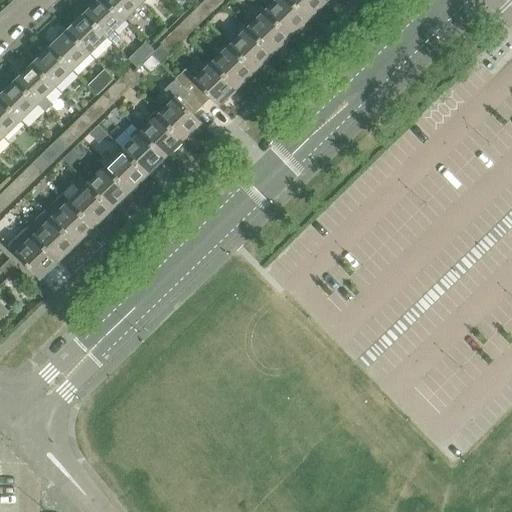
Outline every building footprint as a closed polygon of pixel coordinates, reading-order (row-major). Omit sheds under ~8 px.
[(114,30),(124,20),(105,0),(98,0),(85,13),(107,37),(115,45),(122,38),(114,30)] [(142,3),(138,0),(105,0),(124,20),(142,3)] [(222,2),(219,0),(205,0),(204,2),(213,11),(222,2)] [(309,20),(289,0),(274,0),(276,1),(266,11),(291,37),(309,20)] [(326,3),(323,0),(289,0),(309,20),(326,3)] [(213,11),(204,2),(195,10),(204,20),(213,11)] [(291,37),(266,11),(262,7),(254,14),(258,18),(248,28),(273,54),(291,37)] [(204,20),(195,10),(186,19),(195,28),(204,20)] [(107,37),(85,13),(68,30),(91,53),(107,37)] [(195,28),(186,19),(177,28),(186,37),(195,28)] [(186,37),(177,28),(168,36),(177,46),(186,37)] [(273,54),(248,28),(230,46),(255,72),(273,54)] [(91,53),(68,30),(50,47),(72,71),(91,53)] [(177,46),(168,36),(159,45),(168,54),(177,46)] [(255,72),(230,46),(211,64),(237,90),(255,72)] [(72,71),(50,47),(33,64),(55,87),(72,71)] [(45,97),(55,87),(33,64),(15,81),(38,104),(46,112),(53,105),(45,97)] [(237,90),(211,64),(194,80),(185,71),(175,80),(202,107),(210,99),(219,107),(237,90)] [(140,79),(134,72),(131,68),(122,77),(131,88),(140,79)] [(131,88),(122,77),(113,86),(122,96),(131,88)] [(193,115),(202,107),(175,80),(166,90),(175,99),(158,115),(183,141),(201,124),(193,115)] [(38,104),(15,81),(0,95),(0,100),(20,121),(38,104)] [(122,96),(113,86),(104,94),(113,105),(122,96)] [(113,105),(104,94),(95,103),(105,113),(113,105)] [(20,121),(0,100),(0,132),(4,137),(20,121)] [(105,113),(95,103),(86,112),(96,122),(105,113)] [(96,122),(86,112),(77,121),(87,131),(96,122)] [(183,141),(158,115),(140,132),(165,158),(183,141)] [(87,131),(77,121),(68,129),(78,139),(87,131)] [(78,139),(68,129),(59,138),(69,148),(78,139)] [(165,158),(140,132),(122,149),(148,175),(165,158)] [(69,148),(59,138),(50,147),(60,157),(69,148)] [(60,157),(50,147),(41,155),(51,165),(60,157)] [(148,175),(122,149),(104,167),(130,193),(148,175)] [(51,165),(41,155),(32,164),(42,174),(51,165)] [(42,174),(32,164),(23,173),(33,183),(42,174)] [(130,193),(104,167),(87,183),(113,209),(130,193)] [(33,183),(23,173),(14,181),(24,191),(33,183)] [(113,209),(87,183),(80,177),(71,186),(78,192),(72,198),(65,191),(62,194),(95,227),(113,209)] [(24,191),(14,181),(5,190),(15,200),(24,191)] [(15,200),(5,190),(0,195),(0,203),(6,209),(15,200)] [(95,227),(62,194),(44,211),(77,244),(95,227)] [(77,244),(44,211),(26,229),(58,262),(77,244)] [(58,262),(26,229),(8,246),(40,280),(58,262)] [(9,278),(19,268),(10,259),(0,269),(9,278)] [(18,287),(28,277),(19,268),(9,278),(18,287)] [(0,319),(8,312),(0,303),(0,319)]
